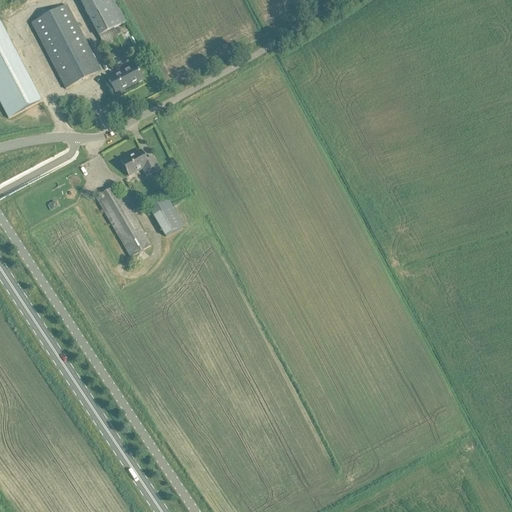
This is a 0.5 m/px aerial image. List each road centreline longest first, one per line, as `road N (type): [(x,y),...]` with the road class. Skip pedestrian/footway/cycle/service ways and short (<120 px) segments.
road 1 (unclassified): [(0,148),(112,132),(342,0)]
road 2 (unclassified): [(0,216),(201,511)]
road 3 (secondary): [(166,511),(0,266)]
